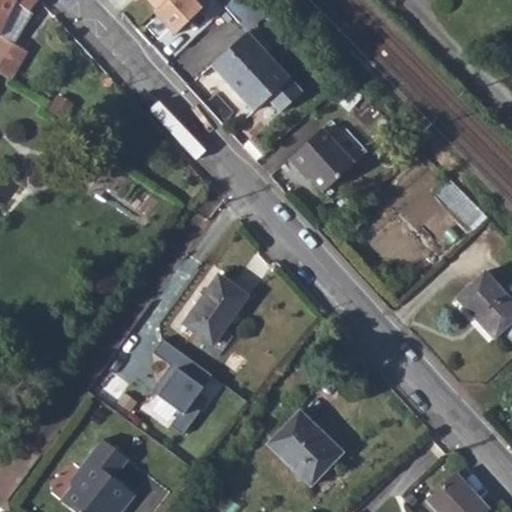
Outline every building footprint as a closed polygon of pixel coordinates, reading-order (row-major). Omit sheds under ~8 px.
[(0,0),(0,29),(14,3),(30,13),(36,0),(0,0)] [(145,0),(153,8),(151,10),(172,33),(200,6),(194,0),(145,0)] [(268,7),(261,0),(230,0),(230,1),(223,7),(245,32),(268,7)] [(245,33),(208,64),(249,113),(264,101),(276,115),(298,97),(245,33)] [(21,54),(0,39),(0,75),(7,80),(21,54)] [(354,162),(322,127),(288,159),(299,172),(302,169),(322,192),(354,162)] [(197,246),(192,252),(198,257),(203,250),(197,246)] [(218,276),(183,324),(211,345),(246,297),(218,276)] [(511,313),(480,276),(452,300),(487,340),(496,332),(511,349),(511,313)] [(209,375),(159,339),(150,352),(167,365),(154,384),(159,388),(155,395),(177,411),(166,426),(179,435),(197,411),(188,404),(209,375)] [(100,404),(68,448),(78,455),(109,410),(100,404)] [(294,415),(259,447),(299,490),(333,459),(294,415)] [(115,511),(128,492),(105,478),(118,458),(90,440),(63,484),(65,491),(56,506),(65,511),(115,511)] [(486,511),(455,477),(424,505),(429,511),(486,511)]
